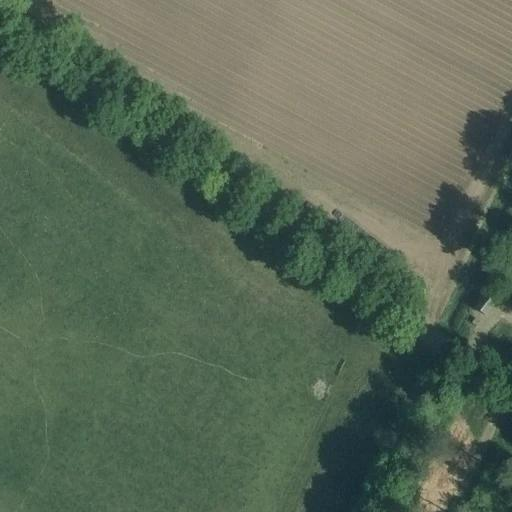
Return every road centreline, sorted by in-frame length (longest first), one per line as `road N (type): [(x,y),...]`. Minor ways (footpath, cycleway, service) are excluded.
road 1 (unclassified): [(511,400),(0,13)]
road 2 (track): [(451,511),(511,379)]
